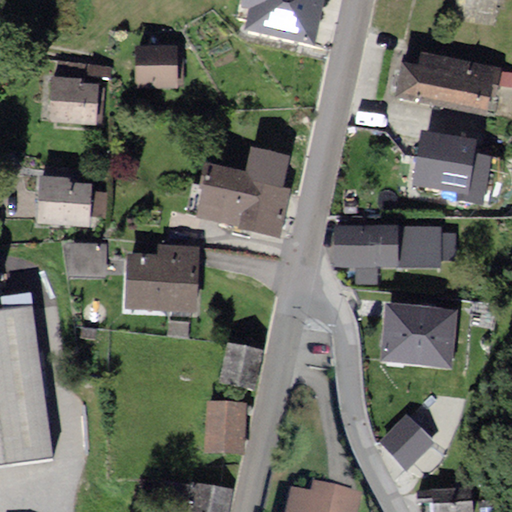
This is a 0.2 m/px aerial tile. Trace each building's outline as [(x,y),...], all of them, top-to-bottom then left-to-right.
[(264,0),(258,37),(317,48),(326,0),(264,0)] [(500,0),(458,0),(455,23),(496,30),(500,0)] [(61,60),(61,76),(110,77),(111,61),(61,60)] [(178,61),(144,61),(144,90),(178,90),(178,61)] [(490,85),(409,71),(404,102),(485,116),(490,85)] [(100,90),(59,88),(57,123),(98,126),(100,90)] [(476,152),(432,145),(425,191),(469,198),(476,152)] [(246,175),(206,167),(196,217),(240,226),(239,231),(280,239),(290,190),(284,189),(290,157),(251,150),(246,175)] [(92,191),(46,190),(45,229),(91,230),(92,191)] [(341,234),(341,268),(399,269),(399,234),(341,234)] [(108,251),(75,252),(75,280),(109,280),(108,251)] [(165,265),(134,264),(133,314),(202,315),(203,256),(166,256),(165,265)] [(455,317),(393,314),(391,367),(453,370),(455,317)] [(30,317),(0,321),(0,467),(51,460),(30,317)] [(264,357),(233,351),(226,388),(257,394),(264,357)] [(247,412),(215,409),(211,456),(243,459),(247,412)] [(419,442),(403,418),(373,439),(390,463),(419,442)] [(482,511),(482,475),(409,476),(409,511),(482,511)] [(362,511),(364,485),(289,481),(287,511),(362,511)] [(227,511),(230,495),(174,486),(169,511),(227,511)]
